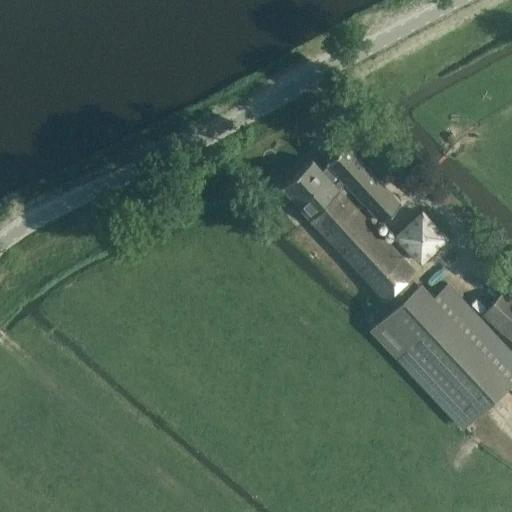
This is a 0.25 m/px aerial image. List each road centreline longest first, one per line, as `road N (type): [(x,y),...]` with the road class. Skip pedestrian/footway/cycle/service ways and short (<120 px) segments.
road 1 (unclassified): [(0,242),(49,205),(236,122),(458,0)]
road 2 (track): [(319,75),(511,276)]
